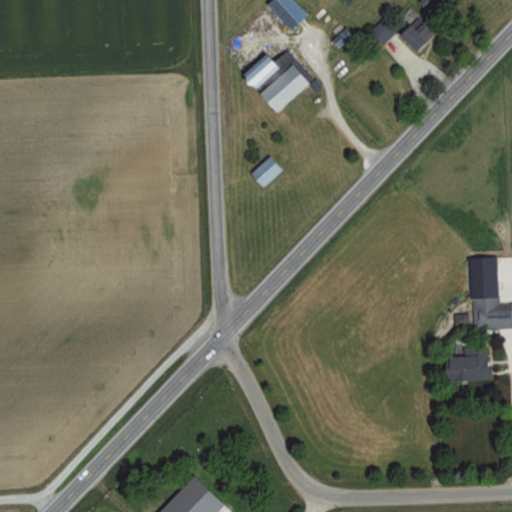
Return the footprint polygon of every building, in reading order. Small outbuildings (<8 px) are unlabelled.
[(274,0),(292,30),(312,18),(301,0),(274,0)] [(401,29),(388,15),(375,28),(388,41),(401,29)] [(421,51),(445,28),(434,17),(429,21),(423,15),(404,33),(421,51)] [(336,37),(343,45),(357,32),(350,24),(336,37)] [(276,81),(291,67),(276,50),(251,73),(264,87),(274,79),(276,81)] [(281,110),(320,81),(305,62),(266,91),(281,110)] [(289,168),(277,154),(255,171),(266,186),(289,168)] [(473,256),(475,328),(511,326),(511,306),(504,307),(502,255),(473,256)] [(470,311),(457,313),(458,322),(472,320),(470,311)] [(497,378),(496,347),(468,348),(468,357),(463,357),(464,380),(497,378)] [(224,511),(233,503),(203,473),(163,511),(224,511)]
